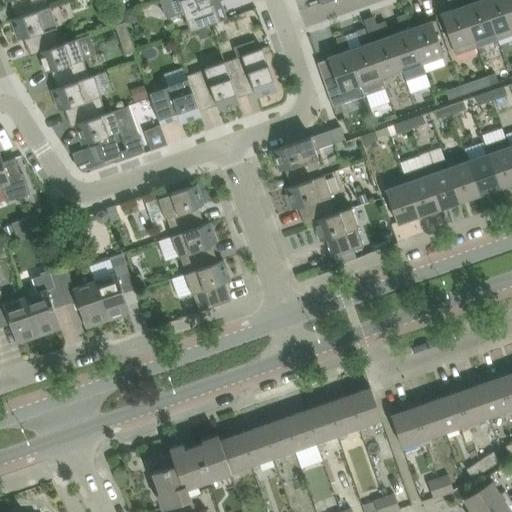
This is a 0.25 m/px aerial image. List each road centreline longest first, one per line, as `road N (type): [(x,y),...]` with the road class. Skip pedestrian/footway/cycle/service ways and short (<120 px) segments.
road 1 (residential): [(278,293),(0,389)]
road 2 (residential): [(227,144),(76,188),(3,96)]
road 3 (tertiary): [(288,323),(56,402)]
road 4 (tertiary): [(71,438),(300,355)]
road 5 (tertiary): [(511,245),(288,323)]
road 6 (tertiary): [(300,355),(511,282)]
road 7 (residential): [(278,293),(227,144)]
road 8 (residential): [(227,144),(297,116),(307,93),(295,41)]
